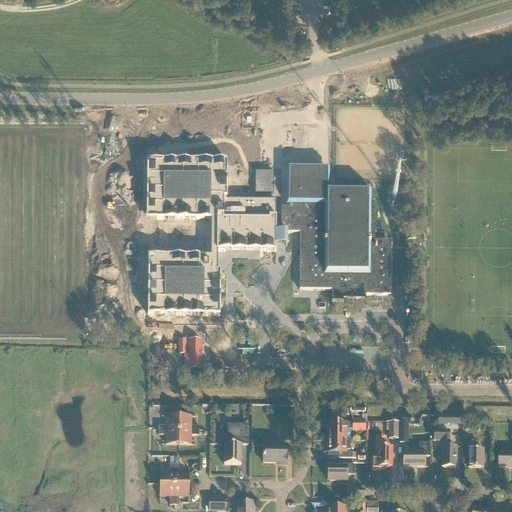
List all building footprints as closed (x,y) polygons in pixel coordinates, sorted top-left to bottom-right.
[(147,162),(146,221),(211,222),(210,259),(148,258),(148,294),(147,312),(147,317),(162,317),(219,317),(219,316),(220,273),(217,273),(217,253),(275,253),(275,236),(276,202),(226,202),(227,163),(175,162),(147,162)] [(275,236),(275,253),(291,253),(291,234),(300,234),(299,291),(325,292),(330,292),(332,292),(332,303),(343,303),(343,300),(354,300),(361,300),(361,296),(365,296),(387,296),(387,292),(390,292),(390,250),(387,250),(387,247),(387,242),(374,242),(375,203),(370,203),(370,191),(327,191),(327,181),(327,170),(288,170),(288,198),(288,204),(289,204),(289,209),(281,209),(281,215),(281,226),(281,234),(281,236),(275,236)] [(255,195),(273,195),(274,173),(255,173),(255,195)] [(184,356),(184,370),(188,370),(201,371),(201,343),(201,341),(188,341),(188,356),(186,356),(184,356)] [(398,426),(398,444),(406,444),(406,426),(408,426),(410,426),(411,418),(398,417),(398,424),(398,426)] [(452,426),(453,418),(438,417),(438,426),(452,426)] [(158,427),(158,432),(179,432),(179,418),(166,418),(166,427),(158,427)] [(179,418),(179,432),(199,432),(199,428),(191,428),(191,418),(179,418)] [(353,423),(353,432),(365,432),(365,423),(353,423)] [(328,424),(328,431),(328,442),(345,442),(345,441),(345,431),(352,431),(352,424),(328,424)] [(389,432),(389,440),(398,440),(398,424),(390,424),(390,432),(389,432)] [(292,444),(292,428),(281,428),(281,444),(292,444)] [(241,447),(248,447),(248,430),(230,430),(230,446),(224,446),(224,466),(240,466),(240,456),(241,456),(241,447)] [(179,432),(158,432),(158,436),(166,436),(166,446),(178,446),(179,432)] [(179,432),(178,446),(191,446),(191,437),(199,437),(199,432),(179,432)] [(456,469),(456,449),(448,449),(448,443),(449,443),(449,433),(434,433),(434,442),(441,443),(441,469),(456,469)] [(377,449),(377,458),(372,458),(372,470),(384,471),(384,468),(392,468),(392,449),(385,449),(385,439),(376,439),(376,449),(377,449)] [(328,442),(327,454),(327,460),(352,460),(352,455),(352,453),(345,453),(345,452),(350,452),(350,441),(345,441),(345,442),(328,442)] [(483,469),(483,451),(475,451),(475,444),(468,444),(468,451),(468,469),(483,469)] [(430,458),(430,445),(419,445),(419,453),(403,453),(403,468),(424,469),(424,458),(430,458)] [(286,467),(286,448),(263,447),(263,464),(278,465),(278,467),(286,467)] [(511,454),(500,454),(500,468),(511,468),(511,469),(511,454)] [(174,486),(174,466),(170,466),(170,474),(160,474),(160,486),(174,486)] [(179,466),(174,466),(174,486),(188,486),(188,474),(179,474),(179,466)] [(354,477),(354,466),(346,466),(346,467),(328,467),(327,482),(347,482),(347,477),(354,477)] [(174,486),(160,486),(160,498),(169,499),(169,507),(174,507),(174,486)] [(174,486),(174,507),(178,507),(178,499),(188,499),(188,486),(174,486)] [(351,499),(364,499),(364,491),(351,491),(351,499)] [(225,511),(226,499),(209,499),(208,511),(225,511)] [(377,511),(378,503),(367,503),(366,511),(377,511)]
